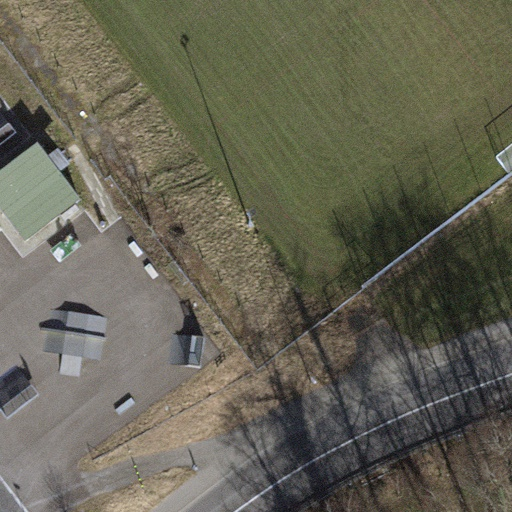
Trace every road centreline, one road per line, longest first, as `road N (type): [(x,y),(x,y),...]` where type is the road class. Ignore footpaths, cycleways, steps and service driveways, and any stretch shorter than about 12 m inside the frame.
road 1 (track): [(378,423),(296,412),(37,498)]
road 2 (secondary): [(511,376),(378,423),(241,511)]
